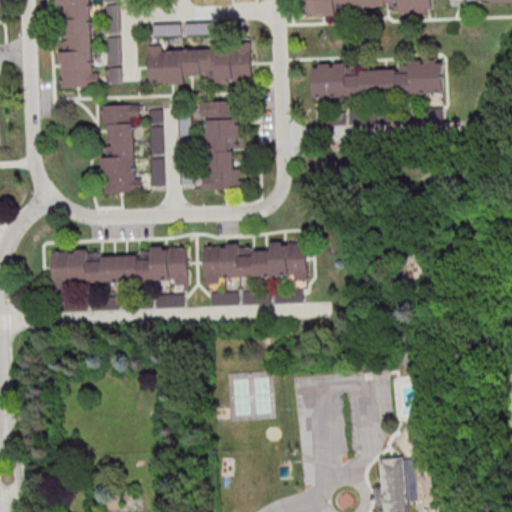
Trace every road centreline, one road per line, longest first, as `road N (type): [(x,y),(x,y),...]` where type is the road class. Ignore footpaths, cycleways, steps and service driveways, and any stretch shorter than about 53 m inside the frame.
road 1 (residential): [(331,310),(1,321)]
road 2 (residential): [(4,416),(8,256),(26,217),(50,196)]
road 3 (residential): [(277,201),(227,212),(104,217),(50,196)]
road 4 (residential): [(277,201),(286,163),(279,0)]
road 5 (residential): [(50,196),(38,164),(27,0)]
road 6 (residential): [(285,135),(465,130)]
road 7 (residential): [(280,9),(127,18),(127,0)]
